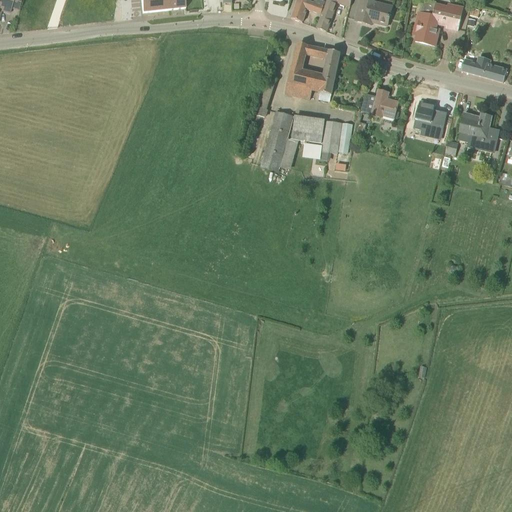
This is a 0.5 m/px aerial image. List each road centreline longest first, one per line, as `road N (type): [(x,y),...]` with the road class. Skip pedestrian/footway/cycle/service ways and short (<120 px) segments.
road 1 (tertiary): [(259,24),(511,95)]
road 2 (tertiary): [(49,39),(199,22),(259,24)]
